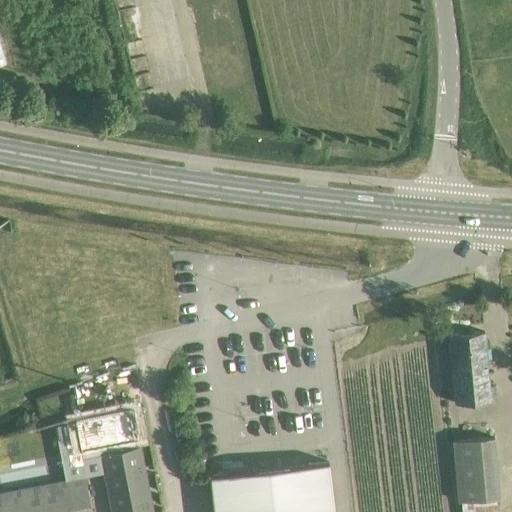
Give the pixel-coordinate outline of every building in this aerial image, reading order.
[(484,331),(449,334),(455,403),(495,400),(493,385),(489,385),(484,331)] [(73,419),(79,452),(140,440),(133,407),(73,419)] [(494,437),(452,440),(457,502),(460,502),(460,511),(499,511),(498,498),(499,498),(494,437)] [(112,511),(151,511),(139,446),(100,454),(112,511)] [(221,511),(333,511),(328,462),(217,474),(221,511)] [(0,511),(91,511),(85,477),(85,476),(0,492),(0,511)]
